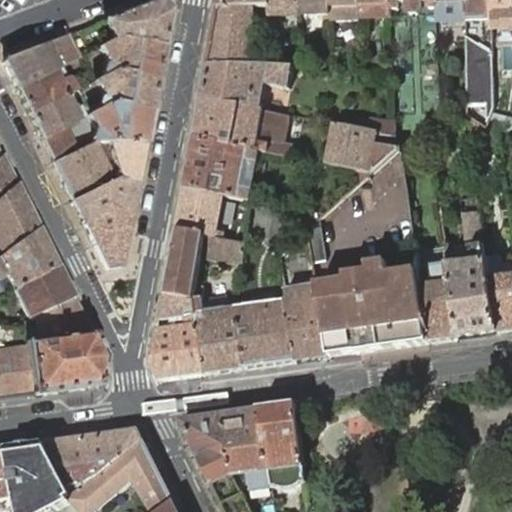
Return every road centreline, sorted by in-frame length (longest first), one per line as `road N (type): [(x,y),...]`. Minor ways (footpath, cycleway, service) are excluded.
road 1 (tertiary): [(146,408),(511,358)]
road 2 (tertiary): [(126,361),(197,0)]
road 3 (residential): [(126,361),(92,309),(0,117)]
road 4 (tertiary): [(0,426),(146,408)]
